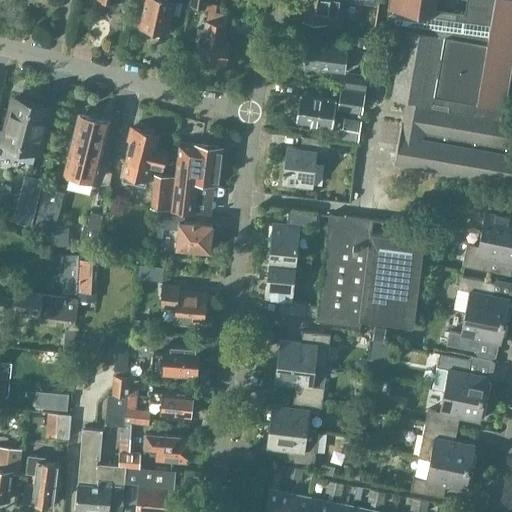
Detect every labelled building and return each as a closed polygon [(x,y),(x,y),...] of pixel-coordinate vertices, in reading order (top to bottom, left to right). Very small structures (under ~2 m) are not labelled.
[(174,0),(145,0),(139,27),(152,30),(155,33),(159,34),(162,32),(167,33),(171,14),(180,16),(183,3),(174,0)] [(191,0),(190,6),(206,9),(207,3),(207,0),(191,0)] [(306,0),(304,21),(339,26),(342,1),(342,0),(306,0)] [(395,163),(511,183),(511,124),(501,123),(511,59),(511,0),(467,0),(465,16),(435,10),(436,0),(390,0),(389,9),(394,10),(391,29),(403,31),(392,98),(406,101),(395,163)] [(207,3),(206,9),(208,9),(206,22),(205,22),(203,34),(201,34),(197,60),(227,65),(231,43),(226,42),(228,26),(230,14),(217,12),(218,5),(207,3)] [(373,28),(366,27),(365,36),(372,37),(373,28)] [(360,39),(358,55),(367,57),(370,56),(372,40),(360,39)] [(305,67),(346,72),(349,47),(308,42),(307,52),(304,54),(303,60),(306,63),(305,67)] [(352,90),(366,92),(367,78),(347,75),(345,88),(352,90)] [(366,92),(352,90),(340,88),(337,109),(363,113),(366,92)] [(297,121),(333,127),(337,100),(301,95),(299,106),(296,108),(295,116),(297,119),(297,121)] [(49,107),(14,99),(2,145),(19,149),(16,158),(32,162),(35,153),(37,154),(49,107)] [(66,173),(96,182),(110,122),(99,119),(99,115),(91,113),(89,117),(80,115),(66,173)] [(362,120),(344,118),(342,128),(338,128),(337,139),(358,142),(362,120)] [(150,167),(164,171),(169,151),(155,148),(159,135),(156,134),(155,131),(147,129),(145,131),(131,128),(128,143),(130,143),(125,162),(127,162),(124,173),(122,181),(145,187),(147,179),(150,167)] [(329,153),(331,140),(302,136),(301,149),(287,147),(285,169),(283,169),(283,171),(280,171),(278,188),(295,190),(296,186),(313,188),(317,152),(329,153)] [(180,143),(176,176),(172,209),(172,211),(180,211),(185,212),(195,213),(199,182),(215,184),(218,185),(223,148),(180,143)] [(150,206),(160,208),(172,209),(176,176),(154,173),(150,206)] [(54,243),(55,244),(68,245),(69,227),(59,226),(61,219),(58,218),(65,193),(45,188),(34,231),(54,243)] [(485,213),(481,234),(511,240),(511,217),(502,215),(506,194),(478,188),(474,211),(485,213)] [(27,191),(23,208),(37,212),(41,194),(27,191)] [(172,209),(160,208),(156,236),(162,237),(163,228),(168,228),(169,228),(178,229),(176,248),(210,251),(213,225),(184,222),(185,212),(180,211),(172,211),(172,209)] [(81,240),(97,244),(102,215),(90,212),(88,226),(83,225),(81,240)] [(274,223),(270,261),(296,264),(300,227),(315,229),(317,215),(288,212),(287,225),(274,223)] [(317,321),(361,327),(362,320),(414,326),(425,239),(387,235),(389,221),(330,214),(317,321)] [(511,240),(481,234),(479,247),(467,244),(462,266),(490,272),(493,260),(511,263),(511,240)] [(432,248),(430,261),(438,263),(441,249),(432,248)] [(80,261),(78,292),(78,299),(78,302),(87,302),(97,302),(98,262),(80,261)] [(296,264),(270,261),(266,299),(279,300),(278,313),(306,316),(308,302),(292,301),(296,264)] [(144,279),(163,281),(165,268),(146,266),(144,279)] [(470,292),(465,313),(505,321),(510,299),(486,294),(489,282),(461,276),(458,289),(470,292)] [(0,287),(9,288),(11,278),(0,277),(0,287)] [(176,310),(175,321),(204,323),(206,293),(179,290),(179,283),(163,282),(161,309),(176,310)] [(78,283),(65,283),(64,295),(77,295),(78,283)] [(78,302),(78,299),(0,289),(0,312),(76,322),(78,302)] [(435,290),(426,289),(423,304),(432,306),(435,290)] [(505,321),(465,313),(461,334),(449,332),(446,345),(475,351),(477,339),(501,343),(505,321)] [(146,320),(135,320),(134,330),(145,330),(146,320)] [(374,326),(372,341),(373,341),(382,343),(385,328),(374,326)] [(65,348),(73,349),(75,329),(67,328),(65,348)] [(281,340),(278,361),(327,368),(331,335),(303,332),(301,343),(281,340)] [(135,346),(153,348),(154,335),(135,334),(135,346)] [(367,374),(382,376),(387,344),(382,343),(373,341),(367,374)] [(163,374),(197,377),(197,372),(200,370),(200,363),(198,361),(199,347),(166,345),(165,352),(154,351),(152,373),(163,374)] [(433,388),(444,391),(484,399),(489,376),(465,372),(468,360),(440,354),(433,388)] [(355,363),(355,369),(366,370),(367,360),(361,359),(355,363)] [(296,385),(294,396),(323,400),(327,368),(278,361),(275,383),(296,385)] [(114,377),(112,396),(127,397),(126,407),(133,408),(136,378),(130,378),(114,377)] [(162,405),(161,414),(191,418),(194,393),(163,390),(163,393),(152,392),(151,404),(162,405)] [(37,391),(36,407),(67,410),(69,394),(37,391)] [(354,404),(363,405),(364,392),(356,391),(354,404)] [(428,409),(426,423),(454,428),(456,416),(480,421),(484,399),(444,391),(440,412),(428,409)] [(108,395),(106,426),(123,428),(124,423),(126,409),(126,407),(127,397),(112,396),(108,395)] [(273,405),(270,426),(307,431),(309,411),(328,413),(329,402),(323,401),(323,400),(294,396),(293,407),(273,405)] [(126,409),(124,423),(131,424),(149,426),(150,421),(151,411),(126,409)] [(50,435),(70,436),(71,417),(51,416),(50,435)] [(121,432),(120,467),(126,467),(140,468),(141,454),(130,454),(131,424),(124,423),(123,428),(123,432),(121,432)] [(418,457),(430,459),(470,467),(475,445),(451,440),(454,428),(426,423),(423,436),(422,436),(418,457)] [(307,431),(270,426),(267,448),(288,450),(286,461),(315,465),(319,432),(307,431)] [(78,484),(76,509),(109,511),(111,503),(123,504),(125,486),(125,480),(126,467),(120,467),(100,465),(103,431),(83,430),(78,484)] [(359,443),(368,445),(371,432),(363,430),(359,443)] [(157,449),(156,459),(187,461),(189,436),(158,434),(146,434),(144,448),(157,449)] [(0,499),(9,501),(12,474),(19,475),(22,450),(0,447),(0,499)] [(33,484),(25,483),(23,502),(52,506),(53,502),(58,503),(62,463),(45,461),(46,457),(28,455),(26,472),(34,473),(33,484)] [(470,467),(430,459),(426,480),(414,478),(412,491),(440,497),(442,485),(466,490),(470,467)] [(319,473),(333,475),(335,466),(321,463),(319,473)] [(284,477),(292,479),(295,467),(287,465),(284,477)] [(126,467),(125,480),(139,481),(139,487),(137,511),(175,511),(176,510),(177,499),(178,490),(175,490),(176,471),(140,468),(126,467)] [(295,467),(292,479),(300,480),(303,468),(295,467)] [(258,468),(257,477),(266,479),(268,469),(258,468)] [(365,479),(365,471),(355,470),(354,479),(365,479)] [(325,492),(333,494),(335,482),(327,480),(325,492)] [(335,482),(333,494),(341,495),(344,483),(335,482)] [(367,500),(374,502),(377,490),(369,488),(367,500)] [(263,511),(286,511),(290,493),(268,489),(263,511)] [(377,490),(374,502),(383,504),(386,492),(377,490)] [(286,511),(308,511),(311,498),(290,493),(286,511)] [(330,511),(332,502),(311,498),(308,511),(330,511)] [(409,510),(417,511),(419,499),(412,498),(409,510)] [(419,499),(417,511),(422,511),(426,511),(428,501),(419,499)] [(352,511),(353,506),(332,502),(330,511),(352,511)]
